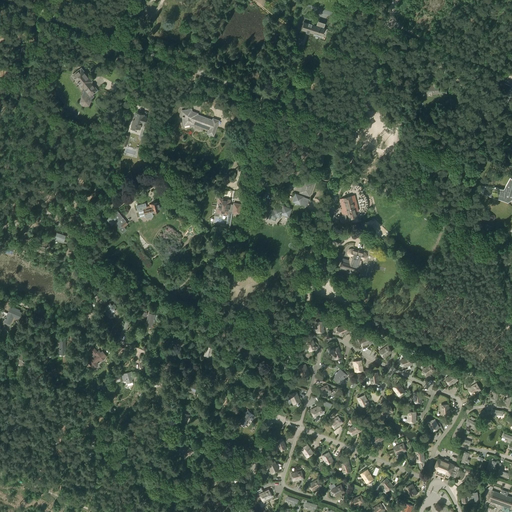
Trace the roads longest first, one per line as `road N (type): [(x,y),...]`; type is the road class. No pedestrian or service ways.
road 1 (unclassified): [(273,406),(357,128),(12,0)]
road 2 (track): [(273,406),(0,296)]
road 3 (track): [(302,296),(511,383)]
road 4 (track): [(386,22),(511,77)]
road 5 (track): [(396,0),(357,128)]
road 6 (track): [(0,467),(117,511)]
